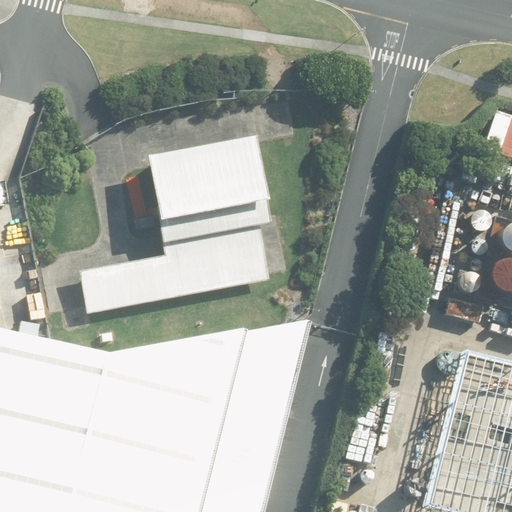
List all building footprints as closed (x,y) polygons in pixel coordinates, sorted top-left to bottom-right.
[(254,136),(143,158),(163,257),(75,274),(84,316),(270,279),(260,226),(272,223),(254,136)] [(511,225),(510,225),(509,225),(508,225),(506,226),(505,226),(504,227),(502,227),(501,228),(500,229),(499,230),(498,231),(497,232),(497,233),(496,234),(496,236),(495,237),(495,239),(495,240),(495,241),(495,243),(496,244),(496,245),(497,247),(497,248),(498,249),(499,250),(500,251),(501,252),(503,253),(504,253),(505,254),(506,254),(508,254),(509,254),(511,255),(511,254),(511,225)] [(511,284),(488,277),(482,298),(511,306),(511,284)] [(0,511),(263,511),(308,323),(268,330),(102,358),(54,346),(0,332),(0,511)] [(511,497),(511,354),(445,338),(409,486),(509,510),(511,497)]
